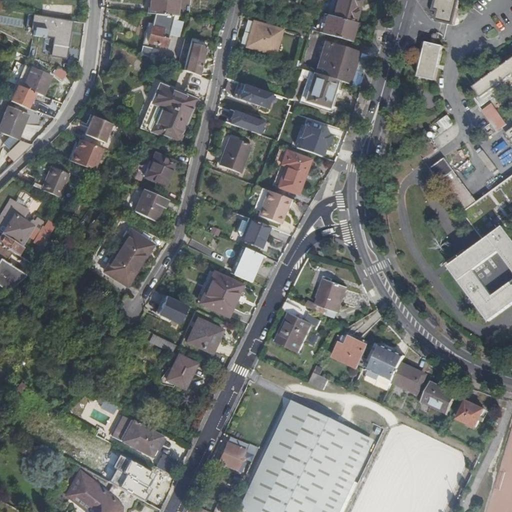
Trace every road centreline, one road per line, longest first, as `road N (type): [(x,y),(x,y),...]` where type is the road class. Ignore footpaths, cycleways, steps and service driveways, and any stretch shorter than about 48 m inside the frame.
road 1 (residential): [(149,298),(185,240),(237,0)]
road 2 (residential): [(172,511),(296,252)]
road 3 (secondary): [(355,227),(370,271),(410,328),(431,349),(490,371)]
road 4 (secondary): [(490,371),(417,315),(381,262),(371,224)]
road 5 (residential): [(0,184),(69,113),(89,69)]
